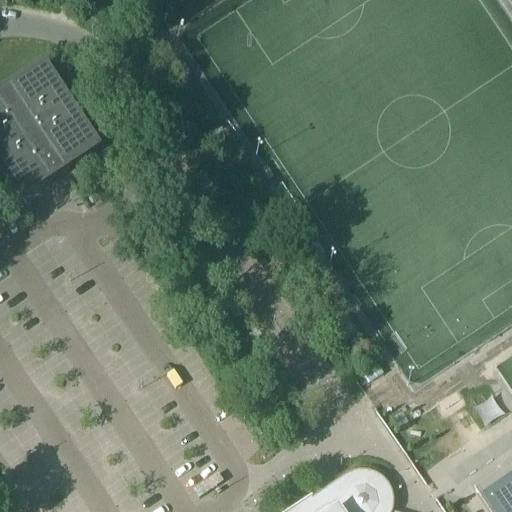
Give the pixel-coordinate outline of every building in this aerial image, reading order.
[(0,182),(14,204),(97,149),(42,65),(3,91),(4,93),(6,98),(0,100),(0,182)] [(375,362),(368,366),(376,379),(383,375),(375,362)] [(376,379),(368,366),(360,371),(369,384),(376,379)] [(511,511),(511,463),(473,489),(488,511),(511,511)] [(287,511),(391,511),(392,511),(392,509),(392,501),(391,493),(387,486),(382,480),(375,475),(367,473),(359,472),(351,474),(343,478),(337,482),(312,499),(311,497),(287,511)]
